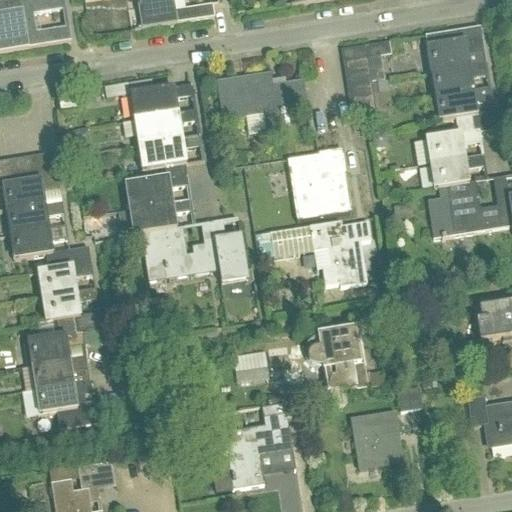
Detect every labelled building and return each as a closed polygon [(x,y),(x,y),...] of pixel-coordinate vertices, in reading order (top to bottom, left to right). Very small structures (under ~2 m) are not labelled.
[(22,15),(0,18),(0,56),(27,53),(70,45),(68,32),(36,37),(33,19),(65,14),(63,0),(38,0),(20,3),(22,15)] [(0,0),(0,18),(22,15),(20,3),(19,0),(0,0)] [(132,0),(138,34),(214,22),(212,11),(221,9),(221,8),(174,16),(173,7),(184,5),(183,0),(132,0)] [(288,0),(290,10),(329,4),(354,0),(288,0)] [(121,4),(123,25),(133,24),(130,2),(121,4)] [(430,77),(468,71),(468,70),(466,59),(484,56),(482,44),(481,43),(481,42),(459,46),(457,35),(424,41),(430,77)] [(343,67),(367,63),(365,52),(341,56),(343,67)] [(345,79),(369,75),(367,63),(343,67),(345,79)] [(472,96),(472,95),(470,83),(488,81),(485,68),(468,70),(468,71),(430,77),(434,102),(472,96)] [(346,91),(371,87),(369,75),(345,79),(346,91)] [(272,90),(270,78),(216,87),(222,127),(252,122),(251,117),(264,115),(267,134),(285,131),(282,113),(307,109),(305,97),(280,101),(278,89),(272,90)] [(97,82),(98,93),(120,91),(119,81),(97,82)] [(348,102),(373,99),(371,87),(346,91),(348,102)] [(134,127),(177,120),(175,104),(194,101),(192,91),(129,101),(134,127)] [(479,136),(479,137),(496,134),(493,116),(476,119),(474,108),(492,105),(489,92),(472,95),(472,96),(434,102),(438,127),(455,124),(455,123),(470,121),(472,137),(479,136)] [(350,115),(375,111),(373,99),(348,102),(350,115)] [(375,111),(350,115),(352,127),(367,124),(377,123),(375,111)] [(138,152),(181,144),(179,129),(198,126),(196,116),(181,118),(181,119),(177,120),(134,127),(138,152)] [(481,147),(479,137),(479,136),(472,137),(470,121),(455,123),(455,124),(457,139),(425,145),(429,170),(467,164),(466,163),(464,150),(481,147)] [(167,183),(186,180),(182,155),(202,152),(200,141),(185,143),(186,144),(181,144),(138,152),(142,177),(146,176),(165,173),(167,183)] [(46,186),(57,184),(53,159),(42,161),(46,186)] [(297,227),(302,226),(315,224),(352,218),(346,177),(343,159),(319,163),(319,160),(287,165),(290,184),(297,227)] [(445,192),(471,188),(469,174),(484,172),(483,160),(466,163),(467,164),(429,170),(433,195),(438,194),(445,193),(445,192)] [(35,188),(46,186),(42,161),(31,163),(35,188)] [(23,190),(35,188),(31,163),(19,164),(23,190)] [(12,191),(23,190),(19,164),(8,166),(12,191)] [(0,190),(0,193),(2,193),(12,191),(8,166),(0,167),(0,190)] [(188,191),(186,180),(167,183),(165,173),(146,176),(148,186),(124,190),(128,216),(172,209),(169,194),(188,191)] [(507,199),(506,191),(505,182),(493,184),(497,211),(479,214),(474,188),(471,188),(445,192),(445,193),(438,194),(439,205),(427,207),(433,244),(441,243),(441,245),(445,244),(445,242),(511,231),(507,199)] [(44,211),(44,210),(42,199),(59,196),(57,184),(46,186),(35,188),(23,190),(12,191),(2,193),(6,217),(44,211)] [(149,240),(176,235),(173,219),(192,216),(190,205),(176,207),(176,208),(172,209),(128,216),(133,242),(149,240)] [(48,235),(46,224),(63,221),(61,208),(44,210),(44,211),(6,217),(10,241),(48,235)] [(214,243),(219,276),(221,290),(247,286),(240,243),(225,245),(222,226),(212,228),(214,243)] [(167,285),(219,276),(214,243),(212,228),(201,230),(206,257),(187,261),(182,234),(176,235),(149,240),(154,268),(164,266),(167,285)] [(342,232),(341,228),(310,233),(313,252),(326,250),(330,274),(322,275),(325,292),(339,289),(340,293),(367,289),(361,256),(359,256),(358,248),(370,246),(367,228),(342,232)] [(70,273),(68,256),(51,259),(50,248),(67,245),(65,232),(48,235),(10,241),(14,266),(45,261),(48,277),(70,273)] [(273,264),(269,240),(254,242),(258,266),(273,264)] [(76,298),(76,297),(74,284),(92,282),(88,253),(68,256),(70,273),(48,277),(36,279),(40,304),(76,298)] [(76,298),(40,304),(44,329),(52,327),(73,324),(76,340),(82,339),(101,336),(101,335),(97,336),(95,320),(98,320),(98,319),(80,322),(78,309),(96,306),(94,294),(76,297),(76,298)] [(481,346),(511,341),(511,309),(479,314),(481,327),(476,327),(476,331),(479,331),(481,346)] [(76,340),(73,324),(52,327),(55,343),(27,348),(30,372),(69,366),(69,365),(82,363),(80,352),(84,352),(84,351),(82,339),(76,340)] [(355,334),(317,340),(317,342),(315,343),(313,343),(311,344),(309,346),(308,347),(306,349),(305,352),(305,353),(305,354),(304,356),(304,358),(305,361),(305,362),(306,363),(307,366),(309,368),(310,369),(311,370),(313,371),(315,372),(318,372),(321,372),(322,372),(323,376),(333,374),(335,383),(329,384),(331,398),(356,394),(368,392),(365,369),(360,370),(355,334)] [(69,366),(30,372),(34,396),(73,390),(85,388),(84,376),(88,376),(86,363),(85,363),(82,363),(69,365),(69,366)] [(26,387),(11,389),(16,415),(31,413),(26,387)] [(73,390),(34,396),(38,421),(57,418),(59,435),(96,429),(94,411),(85,412),(84,401),(92,400),(90,387),(85,388),(73,390)] [(418,392),(408,394),(398,395),(401,416),(411,414),(422,412),(418,392)] [(511,407),(485,412),(484,402),(467,404),(471,432),(487,430),(491,454),(511,450),(511,407)] [(359,475),(403,468),(395,418),(351,425),(359,475)] [(231,463),(236,495),(264,491),(259,458),(292,452),(286,419),(263,423),(265,432),(218,439),(222,465),(231,463)] [(90,511),(88,497),(105,494),(101,469),(78,473),(82,497),(73,498),(71,486),(51,490),(54,511),(90,511)]
